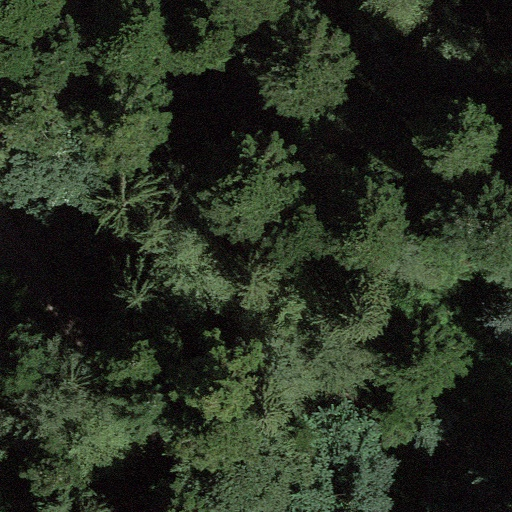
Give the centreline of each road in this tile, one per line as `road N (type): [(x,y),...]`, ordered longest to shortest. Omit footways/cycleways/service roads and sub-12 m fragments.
road 1 (track): [(511,442),(455,455),(398,438),(193,257),(0,113)]
road 2 (track): [(0,214),(232,511)]
